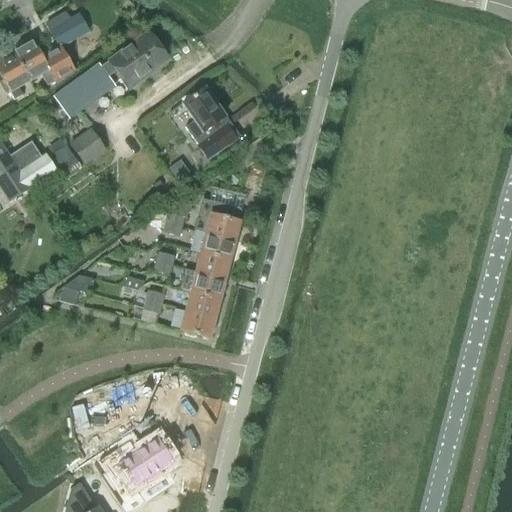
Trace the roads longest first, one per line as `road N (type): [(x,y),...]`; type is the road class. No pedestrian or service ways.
road 1 (unclassified): [(214,511),(346,0)]
road 2 (tertiary): [(430,511),(511,193)]
